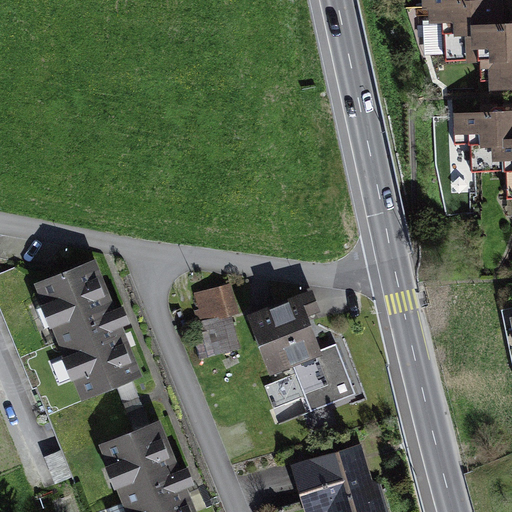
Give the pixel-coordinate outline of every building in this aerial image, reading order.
[(511,0),(426,0),(428,26),(459,24),(460,37),(477,36),(480,81),(493,80),(494,93),(511,91),(511,31),(499,32),(496,0),(511,0)] [(511,118),(460,122),(461,149),(493,147),(493,165),(507,164),(509,188),(511,188),(511,118)] [(102,264),(44,288),(93,407),(151,383),(102,264)] [(195,294),(208,326),(238,314),(225,282),(195,294)] [(307,289),(247,311),(271,376),(293,369),(310,417),(358,400),(338,346),(322,332),(307,289)] [(216,349),(237,349),(236,332),(216,333),(216,349)] [(196,511),(165,425),(107,446),(131,511),(196,511)] [(380,511),(365,448),(299,465),(310,511),(319,511),(330,509),(331,511),(380,511)]
